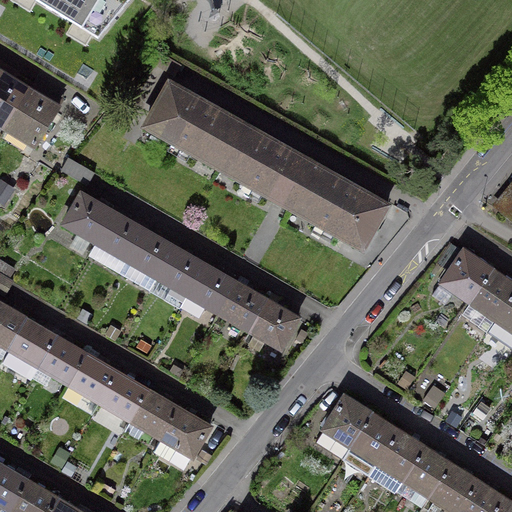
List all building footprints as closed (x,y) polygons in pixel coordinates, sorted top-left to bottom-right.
[(33,0),(98,39),(130,0),(129,0),(33,0)] [(5,65),(0,72),(0,120),(8,125),(29,91),(6,77),(9,73),(11,68),(5,65)] [(146,126),(218,167),(242,125),(206,104),(170,84),(146,126)] [(35,94),(29,91),(8,125),(38,143),(59,109),(49,103),(54,94),(40,86),(38,90),(35,94)] [(218,167),(290,208),(314,165),(278,145),(242,125),(218,167)] [(61,171),(87,186),(91,179),(95,173),(69,158),(61,171)] [(314,165),(290,208),(363,249),(387,206),(350,186),(314,165)] [(104,205),(80,191),(60,226),(92,245),(112,210),(104,205)] [(511,197),(505,210),(503,209),(502,211),(511,218),(511,197)] [(131,220),(112,210),(92,245),(124,263),(144,228),(131,220)] [(163,239),(144,228),(124,263),(155,282),(176,246),(163,239)] [(192,256),(176,246),(155,282),(187,300),(208,265),(192,256)] [(443,285),(470,303),(493,269),(482,262),(467,251),(443,285)] [(224,274),(208,265),(187,300),(219,319),(240,283),(224,274)] [(470,303),(496,321),(511,297),(511,281),(509,280),(493,269),(470,303)] [(0,291),(5,294),(9,288),(12,282),(0,274),(0,291)] [(254,291),(240,283),(219,319),(251,337),(272,301),(254,291)] [(511,297),(496,321),(511,332),(511,297)] [(285,309),(272,301),(251,337),(282,355),(303,319),(285,309)] [(18,315),(0,304),(0,344),(8,349),(26,319),(18,315)] [(48,333),(26,319),(8,349),(10,350),(2,363),(26,377),(34,364),(39,367),(56,337),(48,333)] [(79,351),(56,337),(39,367),(69,385),(87,355),(79,351)] [(110,369),(87,355),(69,385),(100,403),(117,373),(110,369)] [(141,387),(117,373),(100,403),(130,421),(148,391),(141,387)] [(171,405),(148,391),(130,421),(123,433),(136,441),(143,428),(161,439),(179,409),(171,405)] [(356,403),(345,395),(322,431),(349,448),(372,413),(356,403)] [(204,424),(179,409),(161,439),(153,452),(169,462),(177,448),(192,457),(209,427),(204,424)] [(378,417),(372,413),(349,448),(375,465),(398,430),(378,417)] [(406,434),(398,430),(375,465),(402,482),(425,447),(406,434)] [(434,452),(425,447),(402,482),(429,499),(452,464),(434,452)] [(211,456),(202,450),(196,460),(205,465),(211,456)] [(457,468),(452,464),(429,499),(448,511),(458,511),(478,481),(457,468)] [(0,505),(10,511),(28,483),(8,471),(0,466),(0,505)] [(483,484),(478,481),(458,511),(496,511),(505,498),(483,484)] [(10,511),(50,511),(58,500),(39,489),(28,483),(10,511)] [(511,511),(511,502),(510,502),(505,498),(496,511),(511,511)] [(50,511),(77,511),(70,507),(58,500),(50,511)]
